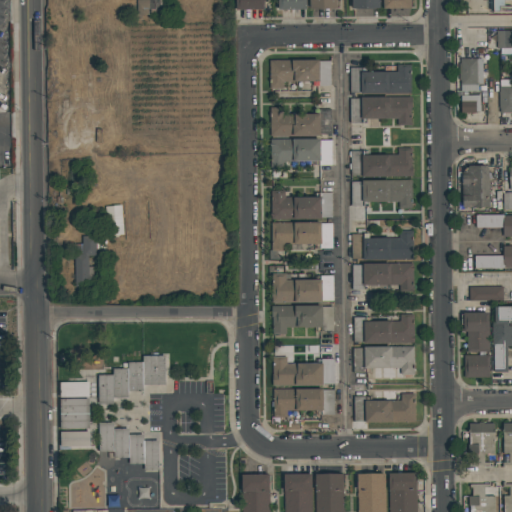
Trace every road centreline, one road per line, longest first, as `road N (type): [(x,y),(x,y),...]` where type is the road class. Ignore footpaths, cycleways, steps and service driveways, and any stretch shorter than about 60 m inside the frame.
road 1 (residential): [(438,0),(444,511)]
road 2 (tertiary): [(28,21),(38,511)]
road 3 (residential): [(251,40),(248,421),(255,442)]
road 4 (residential): [(36,314),(249,314)]
road 5 (residential): [(255,442),(273,450),(444,449)]
road 6 (residential): [(251,40),(438,39)]
